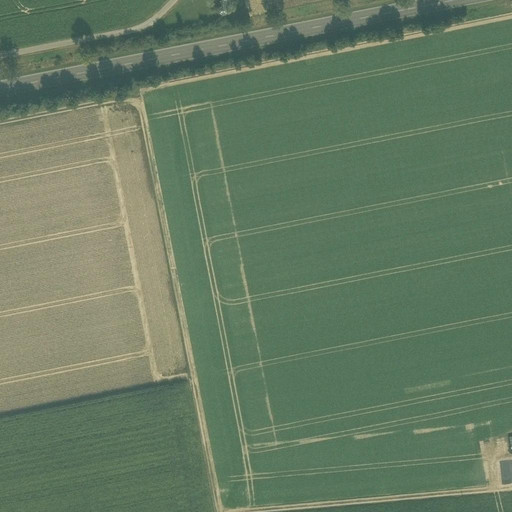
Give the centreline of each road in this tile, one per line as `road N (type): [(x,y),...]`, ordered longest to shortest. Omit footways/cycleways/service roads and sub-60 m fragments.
road 1 (track): [(0,124),(126,99),(136,107),(220,511)]
road 2 (primary): [(0,89),(457,0)]
road 3 (track): [(254,511),(511,485)]
road 4 (track): [(174,0),(133,30),(0,56)]
